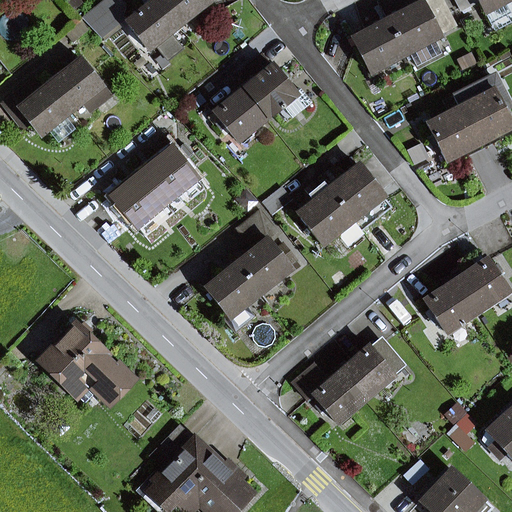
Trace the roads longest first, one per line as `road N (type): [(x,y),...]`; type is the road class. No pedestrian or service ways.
road 1 (tertiary): [(235,407),(30,207)]
road 2 (residential): [(444,228),(235,407)]
road 3 (residential): [(285,25),(444,228)]
road 4 (tertiary): [(345,511),(235,407)]
